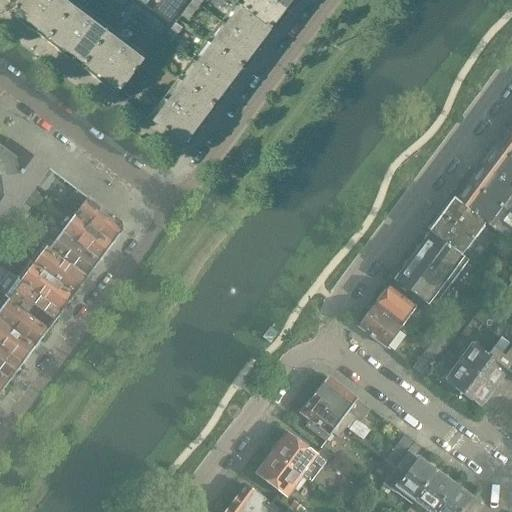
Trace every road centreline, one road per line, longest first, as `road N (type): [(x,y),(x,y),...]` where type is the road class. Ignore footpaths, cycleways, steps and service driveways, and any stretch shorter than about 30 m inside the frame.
road 1 (residential): [(323,345),(332,307),(511,66)]
road 2 (residential): [(172,211),(0,440)]
road 3 (residential): [(331,0),(172,211)]
road 4 (residential): [(511,485),(323,345)]
road 5 (residential): [(181,511),(293,358),(323,345)]
road 6 (residential): [(172,211),(0,76)]
